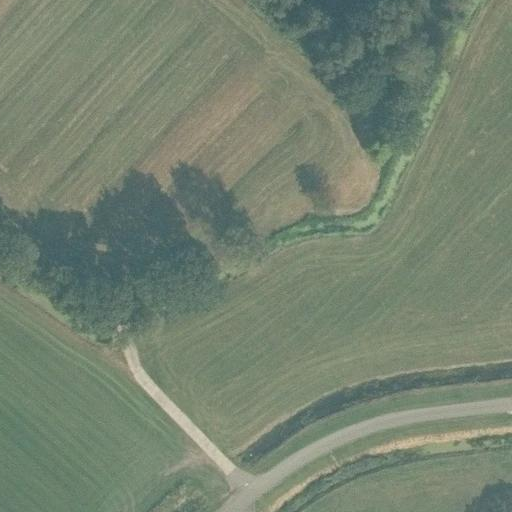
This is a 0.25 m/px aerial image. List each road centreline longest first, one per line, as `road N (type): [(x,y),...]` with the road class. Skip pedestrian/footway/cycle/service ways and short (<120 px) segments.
road 1 (track): [(251,492),(137,375),(108,292),(0,233)]
road 2 (unclassified): [(230,511),(288,465),(362,429),(511,403)]
